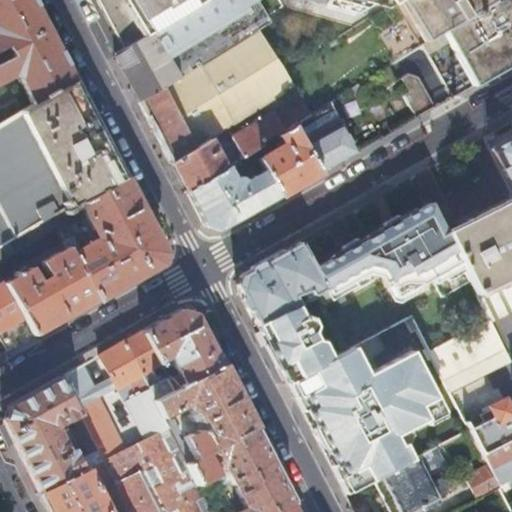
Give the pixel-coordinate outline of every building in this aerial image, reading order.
[(0,0),(0,80),(9,76),(17,78),(30,103),(71,78),(45,28),(30,0),(0,0)] [(97,0),(122,47),(123,47),(201,0),(97,0)] [(122,47),(122,48),(114,53),(139,100),(179,76),(166,56),(171,53),(169,49),(247,0),(201,0),(123,47),(122,47)] [(317,0),(355,9),(370,0),(384,0),(387,4),(395,0),(317,0)] [(403,0),(426,39),(443,29),(491,0),(403,0)] [(511,0),(491,0),(443,29),(462,66),(511,36),(511,0)] [(179,76),(139,100),(170,161),(207,138),(292,86),(280,67),(257,29),(179,76)] [(472,85),(511,61),(511,36),(462,66),(472,85)] [(403,94),(416,117),(435,106),(418,76),(409,73),(401,78),(408,91),(403,94)] [(71,78),(30,103),(0,120),(0,245),(48,217),(124,178),(115,161),(71,78)] [(207,138),(170,161),(185,191),(231,162),(291,124),(309,113),(299,97),(274,113),(272,111),(224,142),(225,144),(220,147),(217,142),(212,145),(207,138)] [(293,126),(318,173),(356,151),(327,101),(309,113),(291,124),(293,126)] [(511,115),(505,119),(511,131),(511,135),(488,147),(511,195),(511,115)] [(257,162),(261,170),(277,196),(318,173),(293,126),(278,136),(282,144),(259,158),(257,162)] [(231,162),(185,191),(204,226),(218,229),(277,196),(261,170),(249,178),(242,179),(231,162)] [(144,217),(124,178),(48,217),(53,226),(55,229),(66,224),(63,218),(70,215),(73,220),(84,214),(92,229),(106,233),(103,236),(101,238),(95,238),(78,247),(71,235),(62,241),(65,246),(95,299),(156,265),(161,251),(144,217)] [(472,290),(511,272),(511,195),(511,194),(443,231),(470,286),(472,290)] [(436,300),(470,286),(443,231),(429,204),(313,267),(327,293),(330,298),(384,268),(398,296),(426,282),(436,300)] [(63,218),(66,224),(73,220),(70,215),(63,218)] [(0,258),(53,226),(48,217),(0,245),(0,258)] [(318,305),(330,298),(327,293),(313,267),(298,241),(240,274),(236,288),(255,323),(274,313),(294,305),(290,296),(301,291),(306,301),(315,297),(315,298),(318,305)] [(33,335),(95,299),(65,246),(38,261),(44,271),(39,274),(42,279),(39,282),(29,266),(18,273),(16,270),(13,272),(14,275),(2,282),(33,335)] [(392,299),(398,296),(384,268),(330,298),(331,300),(379,274),(392,299)] [(511,272),(472,290),(486,320),(511,308),(511,272)] [(0,278),(0,341),(5,351),(33,335),(2,282),(0,278)] [(300,303),(255,323),(258,330),(273,359),(342,491),(413,459),(402,439),(451,417),(419,356),(375,377),(360,351),(338,362),(321,336),(300,303)] [(178,309),(142,329),(160,364),(166,360),(169,365),(173,363),(176,369),(165,375),(173,390),(222,365),(208,339),(195,314),(178,309)] [(424,350),(450,394),(509,362),(486,320),(424,350)] [(142,329),(124,340),(148,388),(158,382),(152,369),(160,365),(160,364),(142,329)] [(118,387),(144,439),(168,427),(154,400),(148,388),(124,340),(98,355),(115,388),(118,387)] [(60,376),(103,460),(125,449),(82,364),(60,376)] [(173,390),(166,394),(161,397),(154,400),(168,427),(210,511),(234,511),(224,492),(215,473),(212,469),(205,453),(254,427),(238,396),(222,365),(173,390)] [(8,406),(3,420),(13,439),(20,453),(39,492),(103,460),(60,376),(8,406)] [(468,430),(481,454),(511,436),(511,418),(507,409),(468,430)] [(210,511),(168,427),(144,439),(125,449),(103,460),(39,492),(49,511),(210,511)] [(238,511),(272,511),(293,501),(275,467),(254,427),(205,453),(212,469),(223,463),(225,468),(215,473),(224,492),(228,489),(226,484),(232,481),(246,508),(238,511)] [(486,463),(495,481),(511,472),(511,436),(481,454),(486,463)] [(396,468),(372,480),(388,511),(408,511),(421,506),(423,511),(438,503),(435,497),(447,491),(440,478),(429,484),(424,474),(443,464),(434,447),(413,459),(409,461),(396,468)] [(473,499),(498,487),(495,481),(486,463),(462,476),(473,499)] [(272,511),(298,511),(293,501),(272,511)]
